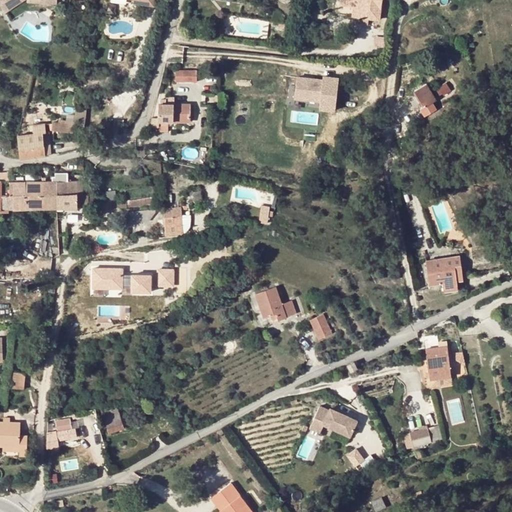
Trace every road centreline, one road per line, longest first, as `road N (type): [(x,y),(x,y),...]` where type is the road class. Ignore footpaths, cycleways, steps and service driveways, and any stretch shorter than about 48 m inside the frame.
road 1 (residential): [(0,501),(108,480),(417,326)]
road 2 (unknown): [(38,495),(68,272),(198,236),(215,189)]
road 3 (residential): [(417,326),(388,146),(403,0)]
road 4 (residential): [(0,164),(55,162),(132,137),(145,123),(184,0)]
road 5 (unknown): [(161,63),(237,59),(345,73),(370,83),(371,100)]
